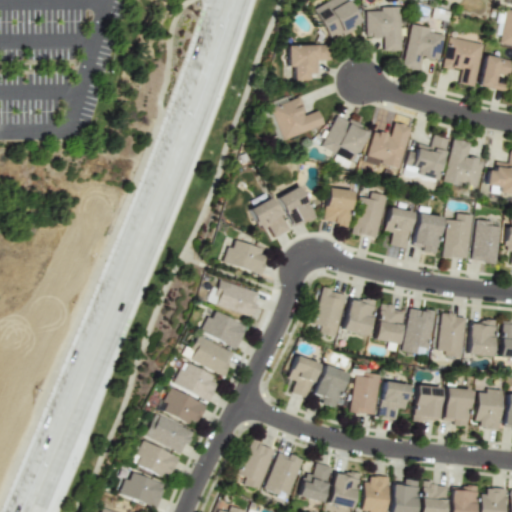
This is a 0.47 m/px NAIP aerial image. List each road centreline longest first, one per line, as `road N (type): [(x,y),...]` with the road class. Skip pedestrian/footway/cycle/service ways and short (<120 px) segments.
road 1 (secondary): [(29,511),(189,123),(230,0)]
road 2 (residential): [(305,257),(279,328),(186,511)]
road 3 (residential): [(511,460),(366,447),(242,401)]
road 4 (residential): [(511,293),(305,257)]
road 5 (residential): [(362,82),(511,124)]
